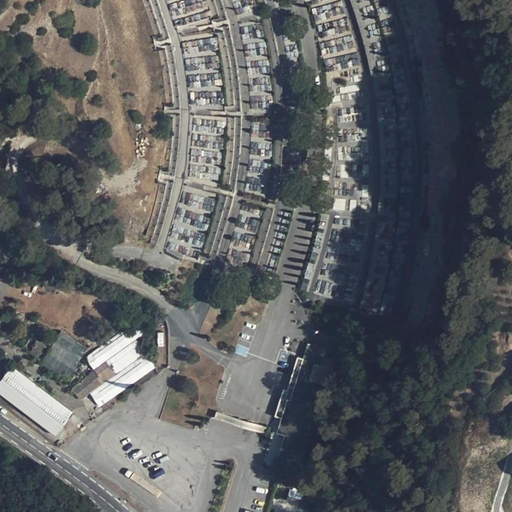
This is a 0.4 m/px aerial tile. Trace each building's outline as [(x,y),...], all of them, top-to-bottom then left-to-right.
[(252,97),(251,108),(263,109),(264,98),(252,97)] [(253,132),(265,129),(263,121),(251,124),(253,132)] [(261,171),(259,160),(250,162),(252,173),(261,171)] [(245,191),(258,192),(259,178),(247,177),(245,191)] [(218,205),(229,205),(229,196),(218,196),(218,205)] [(343,209),(345,201),(336,198),(334,206),(343,209)] [(302,290),(313,292),(324,248),(322,247),(330,215),(321,213),(302,290)] [(86,358),(95,370),(104,364),(136,340),(149,331),(140,319),(86,358)] [(41,363),(68,380),(87,348),(61,331),(41,363)] [(136,340),(104,364),(113,376),(146,354),(136,340)] [(286,434),(279,456),(294,461),(301,463),(322,396),(327,390),(328,386),(310,381),(315,362),(322,364),(326,349),(309,344),(291,401),(288,400),(278,432),(286,434)] [(346,355),(338,352),(330,379),(337,381),(346,355)] [(113,376),(104,383),(90,392),(100,406),(155,368),(146,354),(113,376)] [(0,380),(0,393),(55,435),(73,410),(12,364),(0,380)] [(71,388),(80,400),(90,392),(104,383),(113,376),(104,364),(95,370),(71,388)] [(218,410),(215,417),(242,426),(268,434),(271,427),(244,418),(218,410)]
